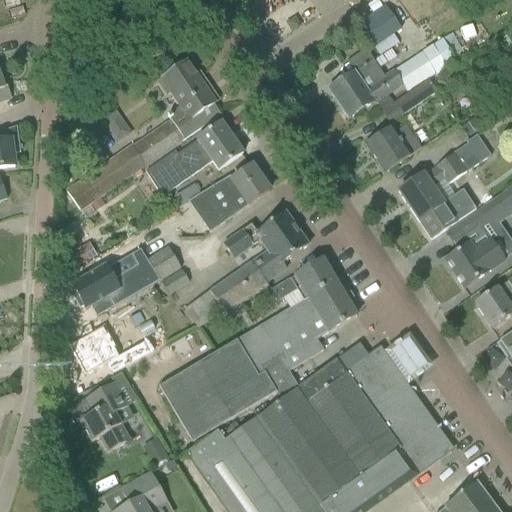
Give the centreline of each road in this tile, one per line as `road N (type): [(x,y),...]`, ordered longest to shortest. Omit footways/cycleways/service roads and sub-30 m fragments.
road 1 (tertiary): [(511,464),(198,0)]
road 2 (residential): [(36,355),(52,114),(45,0)]
road 3 (residential): [(87,511),(36,355)]
road 4 (residential): [(2,511),(36,355)]
